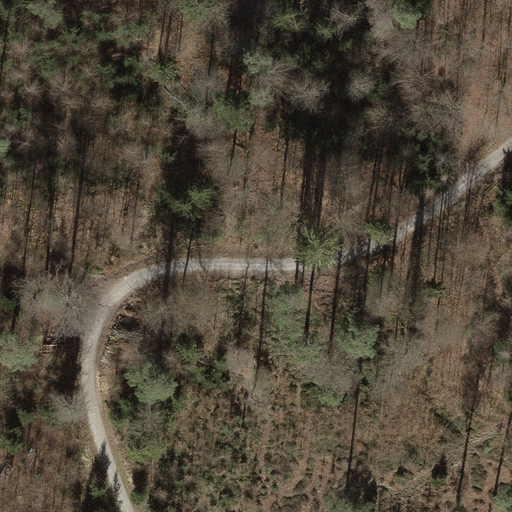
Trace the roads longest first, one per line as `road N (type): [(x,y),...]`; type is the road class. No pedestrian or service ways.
road 1 (track): [(128,511),(94,420),(88,371),(97,329),(119,288),(159,267),(202,258),(341,259),(405,232),(511,148)]
road 2 (track): [(511,24),(486,66),(466,130),(464,183)]
